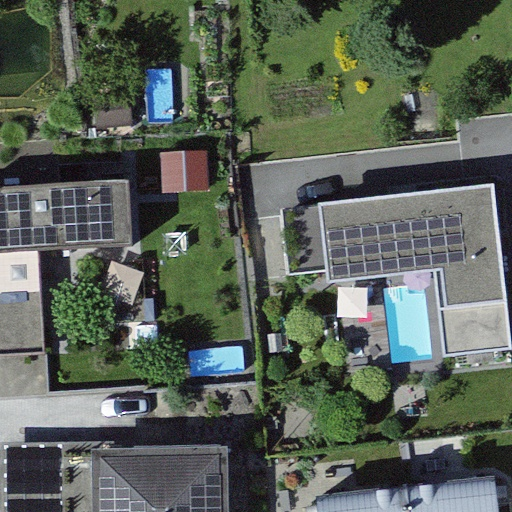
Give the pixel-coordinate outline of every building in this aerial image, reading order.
[(108,126),(141,124),(139,98),(106,101),(108,126)] [(216,153),(175,155),(178,194),(218,191),(216,153)] [(133,183),(0,189),(0,354),(11,354),(53,352),(48,250),(137,246),(133,183)] [(511,288),(501,187),(327,205),(335,283),(445,272),(454,358),(511,351),(511,288)] [(13,511),(100,511),(99,450),(146,449),(145,442),(12,445),(13,511)] [(100,511),(235,511),(235,448),(146,449),(99,450),(100,511)] [(509,511),(507,481),(419,487),(420,511),(509,511)] [(420,511),(419,487),(330,494),(331,511),(420,511)]
